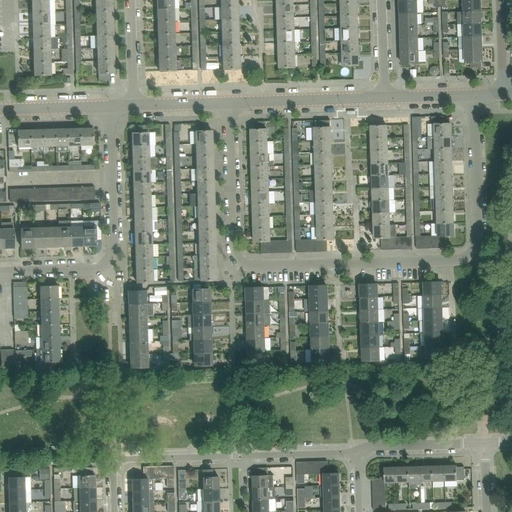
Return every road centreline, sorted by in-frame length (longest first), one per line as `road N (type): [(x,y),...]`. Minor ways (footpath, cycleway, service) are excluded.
road 1 (residential): [(227,102),(238,261),(458,260),(477,243),(472,96)]
road 2 (residential): [(109,106),(110,259),(89,269),(5,272)]
road 3 (residential): [(114,463),(357,452)]
road 4 (residential): [(384,99),(227,102)]
road 5 (residential): [(357,452),(485,443)]
